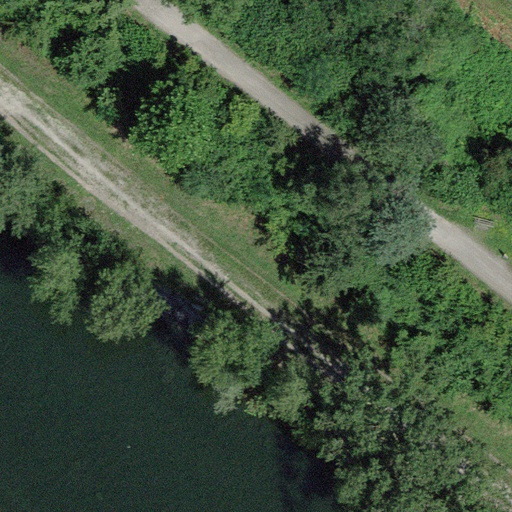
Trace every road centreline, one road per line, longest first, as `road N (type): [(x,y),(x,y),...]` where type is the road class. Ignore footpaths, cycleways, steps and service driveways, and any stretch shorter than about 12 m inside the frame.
road 1 (track): [(511,494),(129,204),(0,96)]
road 2 (track): [(142,0),(511,292)]
